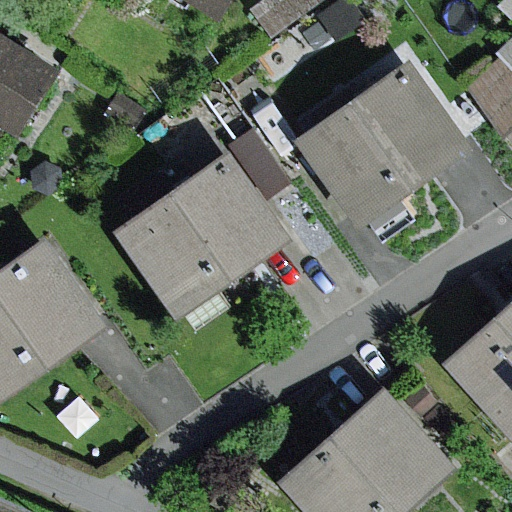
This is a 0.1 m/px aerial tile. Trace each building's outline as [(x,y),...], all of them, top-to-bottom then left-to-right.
[(178,0),(210,20),(223,0),(178,0)] [(0,25),(0,114),(28,133),(69,70),(0,25)] [(413,54),(303,127),(360,213),(471,140),(413,54)] [(511,59),(493,77),(511,100),(511,59)] [(235,147),(125,222),(186,310),(296,235),(235,147)] [(52,233),(0,265),(0,389),(1,391),(109,322),(52,233)] [(511,303),(455,352),(511,419),(511,303)] [(397,383),(298,468),(336,511),(399,511),(462,458),(397,383)]
